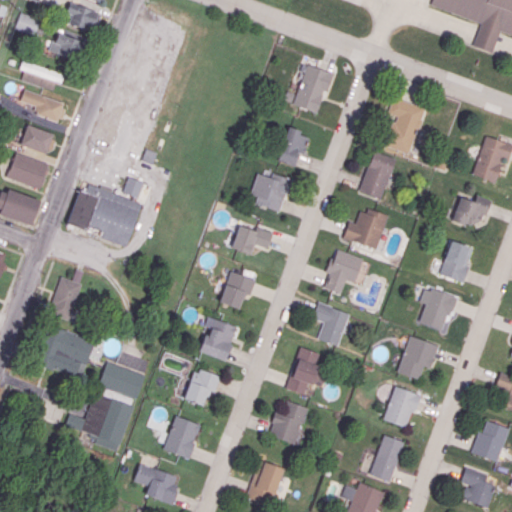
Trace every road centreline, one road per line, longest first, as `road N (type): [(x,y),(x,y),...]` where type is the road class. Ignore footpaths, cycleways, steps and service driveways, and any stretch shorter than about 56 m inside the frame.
road 1 (residential): [(373,53),(204,511)]
road 2 (residential): [(0,357),(132,0)]
road 3 (residential): [(226,0),(511,105)]
road 4 (residential): [(511,250),(413,511)]
